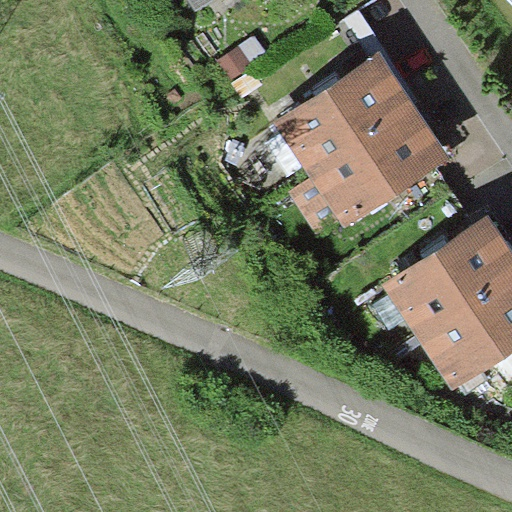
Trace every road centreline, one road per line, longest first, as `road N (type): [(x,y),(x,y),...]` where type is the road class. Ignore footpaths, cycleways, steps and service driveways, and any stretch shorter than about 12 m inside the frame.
road 1 (residential): [(0,253),(511,472)]
road 2 (residential): [(511,135),(418,0)]
